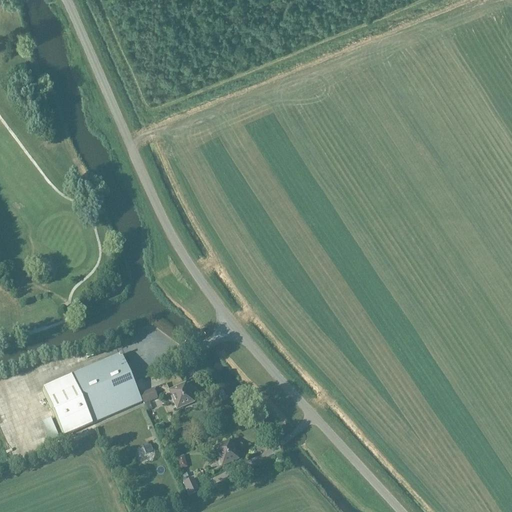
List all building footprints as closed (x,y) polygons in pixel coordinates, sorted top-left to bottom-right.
[(71,377),(71,378),(42,390),(63,437),(91,425),(141,404),(120,356),(71,377)] [(177,410),(193,403),(185,385),(169,392),(177,410)] [(140,395),(144,405),(157,399),(153,390),(140,395)] [(157,433),(150,435),(153,445),(160,442),(157,433)] [(221,467),(238,460),(230,442),(213,449),(221,467)] [(193,479),(183,484),(189,497),(199,492),(193,479)]
